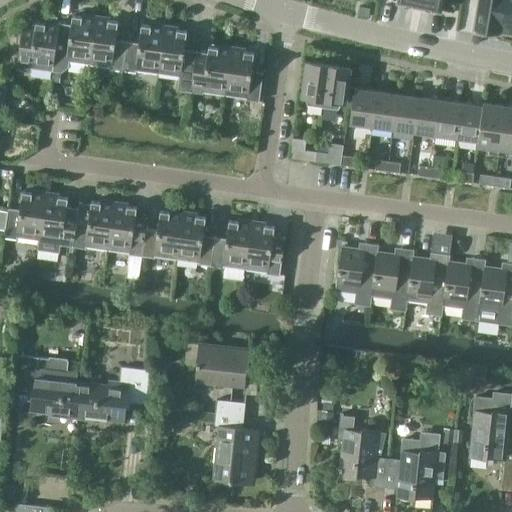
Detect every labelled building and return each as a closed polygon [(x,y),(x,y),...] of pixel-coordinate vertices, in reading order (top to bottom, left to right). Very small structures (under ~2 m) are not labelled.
[(479,0),(475,26),(500,30),(500,29),(504,0),(479,0)] [(511,0),(504,0),(500,29),(511,30),(511,0)] [(72,24),(60,23),(53,71),(63,72),(69,67),(70,61),(89,64),(96,15),(96,16),(82,14),(82,16),(73,15),(72,24)] [(53,71),(60,23),(57,23),(58,16),(46,15),(45,23),(36,22),(36,27),(24,26),(23,29),(19,29),(16,30),(15,36),(17,37),(22,39),(19,63),(18,65),(19,68),(21,70),(23,71),(29,72),(30,67),(53,71)] [(124,70),(128,41),(116,40),(119,21),(110,20),(110,18),(97,16),(97,15),(96,15),(89,64),(111,67),(111,68),(124,70)] [(139,43),(128,41),(124,70),(137,72),(137,70),(159,73),(165,25),(164,25),(151,23),(151,26),(142,24),(139,43)] [(192,92),(197,51),(185,49),(188,31),(179,30),(179,27),(166,25),(165,25),(159,73),(180,76),(178,90),(192,92)] [(208,53),(197,51),(192,92),(204,93),(204,92),(226,95),(233,46),(232,46),(232,47),(218,45),(218,47),(209,46),(208,53)] [(233,46),(226,95),(247,97),(247,99),(260,101),(264,72),(252,71),(255,52),(246,51),(247,49),(233,47),(233,46)] [(323,107),(329,64),(307,61),(303,96),(305,96),(308,105),(323,107)] [(351,67),(329,64),(323,107),(338,109),(344,102),(346,102),(351,67)] [(378,91),(355,88),(350,123),(373,126),(378,91)] [(378,91),(373,126),(394,129),(399,94),(378,91)] [(421,97),(399,94),(394,129),(416,132),(421,97)] [(440,100),(421,97),(416,132),(436,135),(440,100)] [(462,103),(440,100),(436,135),(457,138),(462,103)] [(484,102),(483,105),(478,141),(478,145),(501,149),(507,105),(484,102)] [(483,105),(462,103),(457,138),(478,141),(483,105)] [(511,105),(507,105),(501,149),(511,150),(511,105)] [(293,141),(290,157),(291,157),(304,159),(305,150),(306,142),(293,141)] [(317,151),(316,161),(328,162),(341,164),(343,146),(329,144),(328,153),(317,151)] [(305,150),(304,159),(316,161),(317,151),(305,150)] [(343,155),(341,164),(354,166),(355,156),(343,155)] [(389,161),(377,159),(376,169),(388,170),(389,161)] [(401,163),(389,161),(388,170),(400,172),(401,163)] [(432,167),(420,165),(418,175),(430,176),(432,167)] [(444,169),(432,167),(430,176),(442,178),(444,169)] [(474,173),(462,171),(461,180),(473,182),(474,173)] [(488,175),(481,174),(479,183),(487,184),(488,175)] [(496,176),(488,175),(487,184),(495,185),(496,176)] [(504,177),(496,176),(495,185),(503,186),(504,177)] [(511,178),(504,177),(503,186),(510,187),(511,178)] [(32,190),(32,192),(23,191),(21,209),(9,208),(5,237),(18,239),(18,237),(40,240),(46,191),(46,192),(32,190)] [(47,191),(46,191),(40,240),(38,249),(59,252),(60,244),(74,246),(78,217),(79,208),(67,206),(69,197),(60,196),(60,194),(47,192),(47,191)] [(114,201),(101,199),(101,202),(92,200),(89,219),(78,217),(74,246),(87,248),(87,246),(109,249),(115,201),(114,201)] [(116,201),(115,201),(109,249),(130,252),(130,254),(143,256),(147,227),(148,217),(136,215),(137,207),(129,206),(129,203),(116,201)] [(183,211),(170,209),(169,211),(161,210),(158,229),(147,227),(143,256),(155,258),(156,256),(177,259),(184,210),(183,210),(183,211)] [(204,235),(206,216),(198,215),(198,213),(185,211),(184,210),(177,259),(199,262),(199,264),(211,265),(215,236),(204,235)] [(246,268),(253,220),(252,220),(239,218),(238,221),(230,220),(227,238),(215,236),(211,265),(224,267),(225,265),(246,268)] [(253,220),(246,268),(268,271),(267,273),(280,275),(285,237),(274,236),(275,226),(267,225),(267,222),(253,220)] [(365,242),(364,249),(342,246),(336,290),(356,292),(355,303),(371,305),(372,295),(371,295),(377,251),(378,251),(379,244),(365,242)] [(400,254),(378,251),(377,251),(371,295),(372,295),(392,297),(390,308),(407,310),(408,300),(407,299),(413,256),(414,256),(415,249),(401,247),(400,254)] [(435,259),(414,256),(413,256),(407,299),(408,300),(428,302),(426,313),(442,315),(444,305),(443,304),(449,261),(450,261),(451,254),(436,252),(435,259)] [(471,264),(450,261),(449,261),(443,304),(444,305),(463,307),(462,318),(478,320),(479,309),(478,309),(485,266),(486,259),(472,257),(471,264)] [(485,266),(478,309),(479,309),(478,320),(511,324),(511,262),(508,262),(507,269),(485,266)] [(247,367),(249,367),(251,349),(199,344),(195,381),(245,387),(247,367)] [(32,412),(78,417),(82,382),(67,380),(68,371),(67,370),(68,360),(67,360),(67,358),(48,356),(48,358),(19,355),(15,385),(35,388),(32,412)] [(110,385),(82,382),(78,417),(124,422),(127,398),(147,400),(150,370),(122,367),(120,382),(111,381),(110,385)] [(476,395),(470,457),(487,459),(487,457),(503,459),(502,467),(511,467),(511,438),(507,438),(511,394),(511,392),(493,390),(492,397),(476,395)] [(318,411),(317,426),(332,428),(334,411),(333,411),(335,397),(322,395),(321,403),(323,403),(322,410),(321,410),(321,411),(318,411)] [(217,413),(242,415),(243,402),(218,400),(217,413)] [(221,426),(215,481),(254,485),(260,429),(241,427),(242,415),(217,413),(196,411),(196,423),(221,426)] [(386,487),(389,458),(377,457),(378,453),(381,454),(386,432),(380,431),(380,430),(362,428),(362,431),(353,430),(355,416),(343,414),(343,412),(341,412),(338,436),(343,437),(339,476),(358,478),(359,475),(375,477),(374,486),(386,487)] [(455,429),(444,427),(442,442),(454,443),(455,429)] [(401,459),(389,458),(386,487),(398,489),(397,498),(416,500),(416,497),(433,499),(435,478),(443,479),(446,451),(439,451),(440,432),(420,430),(419,439),(403,437),(401,459)] [(51,511),(52,506),(17,502),(16,511),(51,511)]
